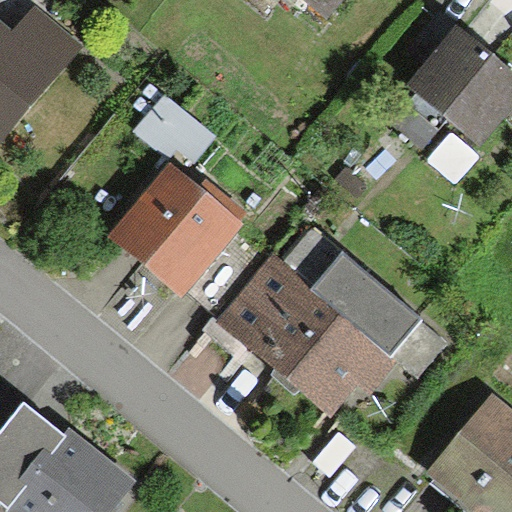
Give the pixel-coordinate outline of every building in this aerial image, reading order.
[(12,0),(0,0),(0,131),(70,48),(12,0)] [(287,0),(319,25),(340,0),(287,0)] [(511,26),(489,7),(405,104),(474,164),(511,120),(511,26)] [(260,222),(169,146),(93,237),(185,313),(260,222)] [(430,348),(294,231),(220,317),(343,422),(382,378),(395,389),(430,348)] [(511,511),(511,395),(483,371),(407,460),(468,511),(511,511)] [(21,407),(0,390),(0,510),(2,511),(128,511),(145,490),(25,401),(21,407)]
